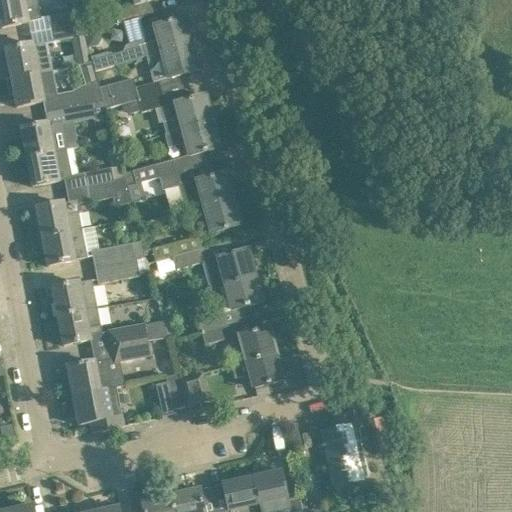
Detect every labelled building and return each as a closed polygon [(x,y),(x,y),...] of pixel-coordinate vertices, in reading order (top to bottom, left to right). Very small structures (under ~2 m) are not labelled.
[(0,0),(0,20),(2,29),(21,25),(29,23),(29,22),(42,20),(37,0),(0,0)] [(133,0),(135,5),(114,12),(117,23),(140,17),(136,5),(154,0),(133,0)] [(50,17),(53,32),(81,27),(78,11),(50,17)] [(146,57),(192,45),(185,18),(165,24),(154,27),(143,29),(147,43),(143,44),(142,41),(127,46),(123,53),(113,56),(108,53),(91,58),(91,60),(95,72),(98,71),(146,57)] [(88,61),(85,46),(81,27),(53,32),(55,42),(72,39),(77,63),(88,61)] [(6,50),(11,79),(52,71),(46,43),(33,45),(33,44),(6,50)] [(169,79),(180,76),(199,71),(192,45),(146,57),(149,69),(165,65),(169,79)] [(57,99),(55,87),(52,71),(11,79),(17,108),(45,103),(44,102),(57,99)] [(154,83),(136,88),(133,79),(108,86),(100,88),(106,109),(113,107),(122,105),(122,107),(162,96),(159,82),(154,83)] [(68,109),(96,103),(101,102),(98,88),(65,95),(68,109)] [(141,113),(165,107),(162,96),(122,107),(123,111),(130,115),(141,112),(141,113)] [(163,123),(166,134),(213,122),(206,96),(176,104),(180,118),(163,123)] [(99,117),(98,113),(96,103),(68,109),(53,111),(53,112),(55,124),(52,124),(49,125),(49,124),(41,126),(21,129),(27,159),(67,151),(64,135),(64,133),(71,132),(68,123),(98,117),(99,117)] [(168,148),(187,143),(190,157),(220,148),(213,122),(166,134),(164,135),(168,148)] [(32,188),(52,184),(60,182),(72,179),(67,151),(27,159),(32,188)] [(127,187),(146,182),(184,171),(180,158),(123,174),(124,179),(127,187)] [(86,188),(124,179),(123,174),(119,159),(109,161),(111,168),(83,174),(86,188)] [(197,181),(187,184),(184,171),(146,182),(149,195),(163,191),(165,190),(178,186),(186,214),(235,201),(227,173),(211,177),(208,178),(197,181)] [(36,209),(42,238),(83,230),(78,208),(90,205),(89,203),(113,198),(114,207),(125,205),(126,210),(133,209),(127,187),(124,179),(86,188),(88,200),(77,203),(77,202),(64,204),(64,203),(36,209)] [(190,226),(208,221),(212,234),(242,226),(235,201),(186,214),(190,226)] [(83,230),(42,238),(48,267),(76,262),(75,261),(88,258),(83,230)] [(173,258),(204,249),(201,236),(148,251),(152,263),(173,258)] [(91,252),(95,270),(147,260),(143,241),(142,241),(91,252)] [(173,258),(177,270),(202,263),(207,261),(204,249),(173,258)] [(207,261),(202,263),(209,288),(209,290),(256,277),(249,254),(248,250),(207,261)] [(137,262),(95,270),(98,285),(140,276),(137,262)] [(232,312),(244,309),(263,303),(256,277),(209,290),(209,288),(206,289),(207,290),(210,304),(228,299),(232,312)] [(52,288),(58,317),(98,309),(93,281),(80,284),(80,283),(52,288)] [(172,315),(168,302),(158,305),(163,322),(167,339),(168,341),(176,340),(169,316),(172,315)] [(98,309),(58,317),(63,346),(91,341),(91,340),(104,338),(98,309)] [(213,316),(198,320),(202,333),(226,326),(222,314),(213,316)] [(110,351),(148,342),(167,339),(163,322),(145,326),(144,324),(107,331),(106,331),(110,351)] [(205,346),(229,339),(226,326),(202,333),(205,346)] [(247,362),(277,354),(270,328),(240,336),(247,362)] [(125,387),(120,363),(151,357),(148,342),(110,351),(111,359),(68,368),(73,397),(117,389),(125,387)] [(284,381),(277,354),(247,362),(231,366),(235,380),(250,375),(254,389),(284,381)] [(209,398),(204,379),(202,374),(181,380),(188,406),(188,407),(200,404),(199,401),(209,398)] [(178,375),(166,378),(168,383),(174,410),(188,406),(181,380),(180,380),(178,375)] [(117,389),(73,397),(79,426),(91,424),(93,434),(125,427),(120,405),(117,389)] [(364,479),(356,445),(352,426),(322,432),(334,486),(364,479)] [(252,478),(259,511),(287,511),(289,511),(286,499),(287,499),(281,471),(252,478)] [(259,511),(252,478),(223,484),(229,511),(225,511),(259,511)] [(204,511),(200,489),(171,496),(174,511),(204,511)] [(174,511),(171,496),(142,502),(144,511),(174,511)]
